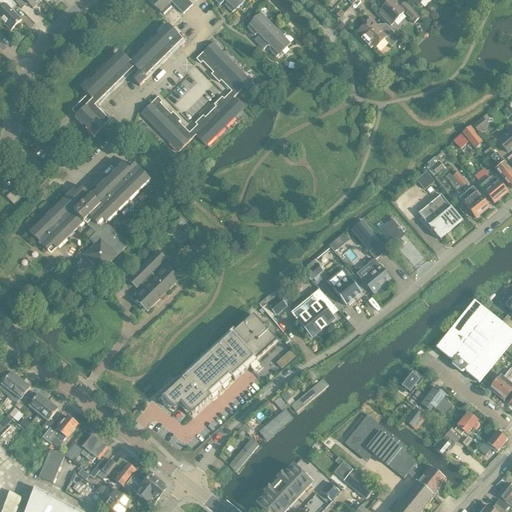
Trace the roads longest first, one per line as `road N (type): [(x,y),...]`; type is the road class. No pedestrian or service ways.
road 1 (residential): [(188,485),(263,399),(356,336),(511,202)]
road 2 (tertiary): [(15,343),(188,485)]
road 3 (residential): [(78,176),(115,141),(125,113),(207,30),(189,11)]
road 4 (unknown): [(345,51),(424,123),(469,109),(511,77)]
